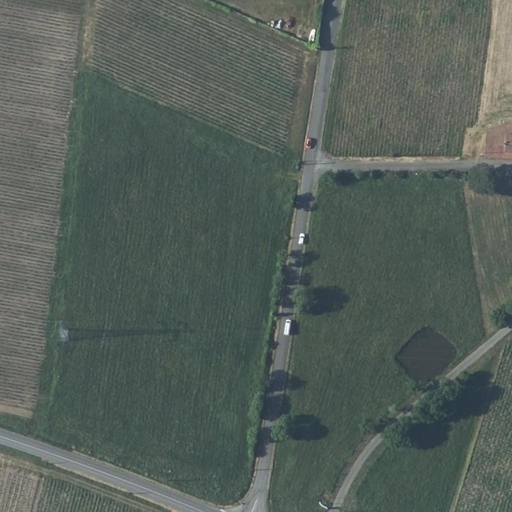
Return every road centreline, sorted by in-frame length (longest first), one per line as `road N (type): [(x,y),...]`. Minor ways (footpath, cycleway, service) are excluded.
road 1 (residential): [(308,167),(253,511)]
road 2 (track): [(333,511),(382,431),(511,323)]
road 3 (tertiary): [(0,436),(201,511)]
road 4 (residential): [(334,0),(308,167)]
road 5 (unclassified): [(308,167),(455,166)]
